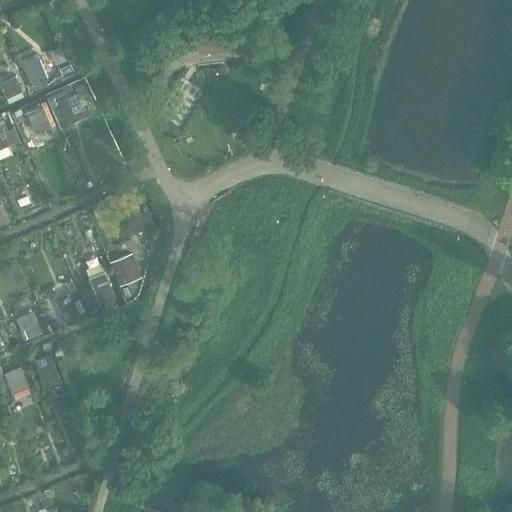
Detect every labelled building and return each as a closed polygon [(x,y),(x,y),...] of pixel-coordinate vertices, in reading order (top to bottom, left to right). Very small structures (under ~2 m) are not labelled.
[(193,27),(195,50),(249,45),(247,22),(193,27)] [(35,54),(18,63),(27,81),(45,72),(35,54)] [(0,68),(0,79),(8,97),(24,90),(12,63),(0,68)] [(42,101),(25,110),(34,128),(52,119),(42,101)] [(0,157),(15,152),(11,142),(18,140),(10,116),(0,119),(0,157)] [(135,250),(112,260),(122,284),(145,274),(135,250)] [(104,273),(86,282),(96,300),(113,291),(104,273)] [(48,302),(70,292),(65,281),(43,290),(48,302)] [(30,306),(12,315),(22,333),(39,324),(30,306)] [(46,350),(29,359),(38,377),(55,368),(46,350)] [(3,365),(0,365),(0,383),(10,380),(16,396),(33,390),(24,364),(5,370),(3,365)]
